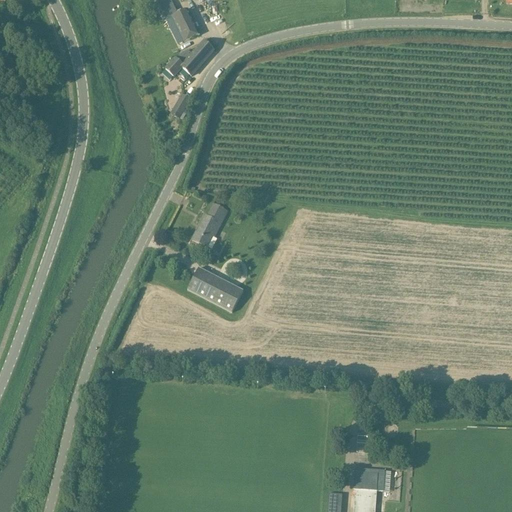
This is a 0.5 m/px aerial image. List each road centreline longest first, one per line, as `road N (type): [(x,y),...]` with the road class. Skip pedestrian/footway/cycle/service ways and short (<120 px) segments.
road 1 (tertiary): [(49,511),(91,353),(179,166),(212,68),(257,40),(311,28),(511,25)]
road 2 (tertiary): [(0,386),(82,130),(76,67),(52,0)]
